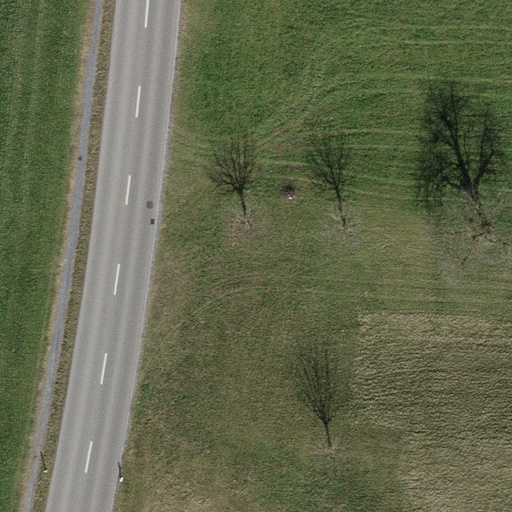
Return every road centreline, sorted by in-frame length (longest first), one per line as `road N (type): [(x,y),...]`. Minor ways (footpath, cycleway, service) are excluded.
road 1 (secondary): [(147,0),(111,329),(77,511)]
road 2 (unknown): [(22,511),(42,403),(78,0)]
